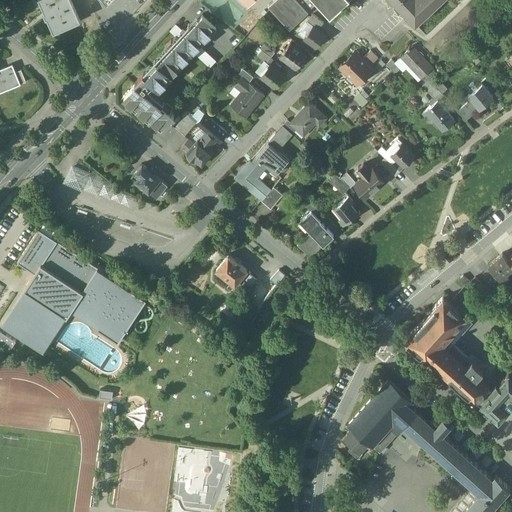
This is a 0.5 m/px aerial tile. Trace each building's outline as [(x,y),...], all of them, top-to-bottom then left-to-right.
[(72,0),(40,0),(45,10),(43,11),(46,17),(47,16),(54,31),(81,18),(72,0)] [(203,0),(201,3),(234,28),(248,13),(234,0),(203,0)] [(308,10),(298,0),(273,0),(272,2),(271,2),(268,5),(290,28),(309,11),(308,10)] [(316,3),(313,0),(298,0),(308,10),(316,3)] [(348,0),(313,0),(316,3),(330,17),(348,0)] [(392,0),(416,24),(441,0),(392,0)] [(203,14),(158,63),(171,75),(216,27),(203,14)] [(313,14),(307,21),(313,26),(313,25),(319,29),(324,22),(313,14)] [(307,21),(298,34),(304,38),(313,26),(307,21)] [(313,26),(304,38),(317,47),(326,35),(319,29),(313,25),(313,26)] [(306,54),(290,42),(280,56),(296,68),(306,54)] [(275,51),(265,44),(261,49),(271,57),(275,51)] [(433,67),(412,46),(410,48),(409,47),(408,49),(401,56),(422,78),(433,67)] [(271,57),(261,49),(258,54),(267,61),(271,57)] [(363,59),(355,51),(340,67),(354,81),(370,65),(363,59)] [(379,58),(371,51),(363,59),(370,65),(371,66),(379,58)] [(399,67),(391,59),(386,64),(394,73),(399,67)] [(171,75),(158,63),(146,75),(153,82),(159,88),(160,87),(171,75)] [(285,74),(270,63),(260,76),(275,87),(285,74)] [(0,92),(20,84),(19,81),(20,81),(16,72),(13,65),(0,69),(0,92)] [(253,76),(243,68),(238,75),(241,77),(242,76),(249,82),(253,76)] [(26,82),(21,70),(16,72),(20,81),(19,81),(20,84),(26,82)] [(146,75),(143,73),(143,72),(138,78),(135,82),(136,83),(145,91),(153,82),(146,75)] [(249,82),(242,76),(241,77),(235,85),(242,90),(231,105),(246,117),(264,94),(249,82)] [(436,85),(430,79),(424,84),(430,91),(436,85)] [(153,82),(145,91),(162,104),(164,102),(165,104),(166,103),(155,95),(161,89),(160,87),(159,88),(153,82)] [(145,91),(136,83),(124,97),(150,119),(162,105),(162,104),(145,91)] [(430,91),(424,84),(422,85),(433,98),(435,96),(430,91)] [(482,84),(468,95),(479,109),(493,97),(482,84)] [(436,85),(430,91),(435,96),(438,99),(444,95),(436,85)] [(369,95),(364,90),(360,93),(366,99),(369,95)] [(433,98),(429,102),(431,104),(438,99),(435,96),(433,98)] [(438,99),(431,104),(423,112),(430,120),(432,117),(443,129),(455,119),(438,99)] [(470,101),(458,110),(466,119),(478,110),(470,101)] [(166,103),(165,104),(164,102),(162,104),(162,105),(170,111),(173,107),(167,102),(166,103)] [(291,122),(290,123),(297,129),(303,135),(315,122),(319,125),(326,118),(309,102),(291,122)] [(162,105),(150,119),(162,129),(174,115),(170,111),(162,105)] [(189,113),(176,128),(185,136),(197,123),(198,121),(189,113)] [(227,132),(205,113),(198,121),(197,123),(219,142),(227,132)] [(297,129),(290,123),(291,122),(288,119),(283,124),(292,133),(297,129)] [(283,124),(275,134),(285,143),(292,133),(283,124)] [(207,132),(199,140),(198,140),(195,144),(188,152),(189,153),(189,155),(191,156),(192,157),(193,158),(195,159),(202,165),(213,152),(209,148),(216,140),(207,132)] [(285,143),(275,134),(269,141),(278,150),(285,143)] [(189,139),(181,147),(188,152),(195,144),(189,139)] [(269,141),(249,164),(247,162),(234,177),(257,197),(266,186),(256,177),(266,165),(277,174),(289,159),(278,150),(269,141)] [(402,142),(391,154),(395,158),(403,166),(404,165),(415,154),(402,142)] [(391,163),(386,158),(380,162),(395,176),(399,171),(391,163)] [(403,166),(395,158),(391,163),(399,171),(404,166),(404,165),(403,166)] [(71,163),(63,183),(82,191),(91,172),(71,163)] [(155,172),(148,166),(147,168),(142,164),(133,175),(137,179),(136,181),(149,192),(160,179),(154,174),(155,172)] [(369,170),(363,164),(358,168),(364,174),(369,170)] [(364,174),(360,178),(371,190),(383,179),(379,174),(381,172),(376,166),(374,168),(372,167),(369,170),(364,174)] [(356,181),(347,172),(341,178),(341,179),(350,186),(351,187),(356,182),(355,182),(356,181)] [(104,181),(90,175),(84,190),(98,195),(104,181)] [(356,181),(355,182),(356,182),(366,194),(371,190),(360,178),(356,181)] [(160,179),(149,192),(157,198),(168,185),(160,179)] [(350,186),(341,179),(337,184),(345,191),(350,186)] [(115,188),(104,183),(99,194),(110,200),(115,188)] [(266,186),(257,197),(261,201),(271,190),(266,186)] [(273,187),(261,201),(271,209),(283,195),(273,187)] [(134,198),(116,190),(112,199),(130,207),(134,198)] [(349,196),(335,206),(343,216),(339,219),(343,224),(356,214),(348,204),(353,201),(349,196)] [(325,216),(310,199),(306,205),(311,210),(321,220),(325,216)] [(311,210),(300,221),(311,232),(308,235),(320,248),(333,235),(320,221),(321,220),(311,210)] [(146,299),(39,228),(18,262),(23,265),(25,263),(36,270),(24,289),(27,291),(5,326),(43,351),(50,340),(46,338),(62,314),(67,317),(71,310),(118,341),(137,313),(144,302),(146,299)] [(311,256),(320,248),(308,235),(297,245),(311,256)] [(503,252),(488,264),(503,281),(509,276),(505,270),(511,264),(511,263),(507,257),(508,257),(503,252)] [(247,269),(228,254),(216,269),(235,284),(236,284),(240,288),(246,280),(241,277),(247,269)] [(279,269),(270,279),(277,284),(285,275),(279,269)] [(464,274),(458,278),(467,285),(471,281),(470,280),(471,279),(464,274)] [(483,284),(476,275),(471,279),(470,280),(478,289),(483,284)] [(444,296),(405,339),(427,359),(428,357),(441,343),(465,315),(444,296)] [(511,321),(507,317),(500,326),(511,335),(511,321)] [(16,341),(0,330),(0,345),(1,345),(10,351),(16,341)] [(466,365),(441,343),(428,357),(476,400),(477,398),(489,385),(477,374),(466,365)] [(472,358),(466,365),(477,374),(483,368),(472,358)] [(511,373),(509,371),(498,383),(496,381),(491,387),(489,385),(477,398),(481,401),(479,403),(499,420),(511,405),(511,373)] [(388,377),(348,423),(353,427),(368,441),(380,452),(404,426),(403,425),(417,410),(410,404),(413,400),(388,377)] [(99,397),(112,399),(113,391),(100,389),(99,397)] [(492,477),(443,433),(451,424),(443,417),(435,426),(417,410),(403,425),(404,426),(478,492),(478,493),(461,511),(489,511),(508,491),(508,492),(510,491),(509,490),(511,488),(495,474),(492,477)] [(368,441),(353,427),(344,437),(353,444),(359,450),(360,450),(368,441)] [(359,450),(353,444),(348,449),(358,458),(363,452),(360,450),(359,450)]
